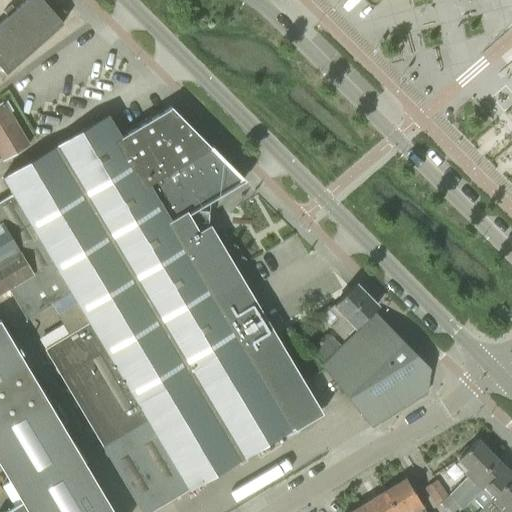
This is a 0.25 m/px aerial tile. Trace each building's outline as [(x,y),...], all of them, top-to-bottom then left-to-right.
[(0,69),(12,59),(15,62),(62,22),(43,0),(22,0),(0,19),(0,69)] [(2,103),(0,104),(0,157),(2,161),(28,146),(2,103)] [(0,293),(8,289),(26,320),(71,293),(77,303),(57,315),(68,334),(44,349),(140,511),(149,511),(314,414),(203,228),(206,202),(242,180),(170,107),(120,137),(108,115),(2,178),(13,195),(0,202),(0,293)] [(334,304),(336,306),(331,311),(340,320),(333,327),(344,339),(377,307),(355,284),(334,304)] [(375,314),(323,366),(372,427),(427,393),(429,369),(375,314)] [(0,467),(9,482),(2,486),(13,505),(0,511),(112,511),(0,322),(0,467)] [(466,476),(447,495),(452,500),(453,498),(457,502),(466,494),(464,491),(496,459),(477,440),(457,459),(468,470),(464,473),(466,476)] [(511,475),(496,459),(464,491),(466,494),(471,499),(473,498),(480,490),(481,491),(485,487),(494,496),(511,478),(511,475)] [(502,511),(501,511),(511,511),(511,478),(494,496),(503,506),(499,509),(502,511)] [(425,511),(405,479),(383,492),(395,511),(404,511),(409,509),(411,511),(414,511),(415,511),(414,511),(425,511)] [(447,495),(436,480),(424,488),(436,504),(447,495)] [(395,511),(383,492),(362,505),(366,511),(395,511)] [(447,495),(440,502),(450,511),(454,511),(459,507),(452,500),(447,495)]
